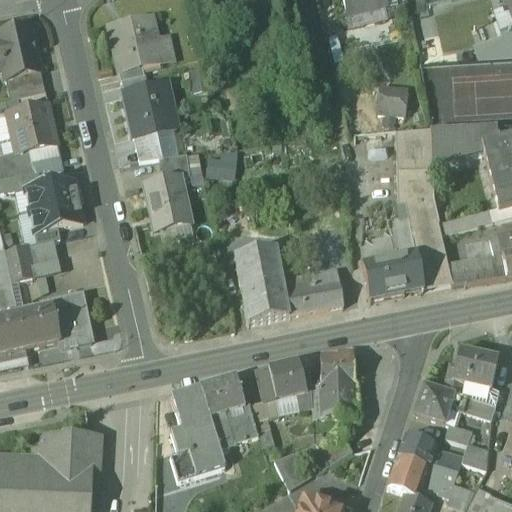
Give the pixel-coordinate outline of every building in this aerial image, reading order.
[(343,0),(347,13),(370,8),(370,10),(385,7),(383,0),(343,0)] [(511,0),(503,0),(507,9),(511,25),(511,0)] [(370,8),(347,13),(351,31),(388,22),(385,7),(370,10),(370,8)] [(501,36),(511,32),(511,25),(507,9),(499,12),(494,14),(501,36)] [(107,31),(117,74),(141,69),(160,64),(155,40),(151,21),(107,31)] [(5,79),(5,82),(35,75),(31,57),(36,56),(29,29),(0,36),(0,73),(3,73),(5,79)] [(505,48),(511,45),(511,32),(501,36),(502,38),(505,48)] [(155,40),(160,64),(175,61),(170,37),(155,40)] [(477,64),(511,61),(511,45),(505,48),(502,38),(471,49),(477,64)] [(40,74),(36,56),(31,57),(35,75),(40,74)] [(117,74),(120,86),(127,85),(143,81),(141,69),(117,74)] [(207,70),(189,72),(192,97),(209,95),(207,70)] [(4,80),(10,104),(45,96),(40,74),(35,75),(5,82),(5,79),(4,80)] [(127,85),(129,95),(148,92),(145,81),(143,81),(127,85)] [(122,97),(129,95),(127,85),(120,86),(122,97)] [(166,88),(148,92),(129,95),(122,97),(132,140),(156,135),(172,131),(175,130),(166,88)] [(377,118),(403,121),(406,95),(380,92),(377,118)] [(15,156),(15,158),(30,154),(56,148),(47,108),(6,118),(6,119),(12,142),(12,145),(15,156)] [(0,144),(12,142),(6,119),(0,120),(0,144)] [(172,131),(156,135),(162,163),(178,161),(172,131)] [(431,169),(482,157),(480,148),(498,144),(496,132),(430,135),(431,169)] [(138,166),(159,163),(162,163),(156,135),(132,140),(138,166)] [(396,176),(431,176),(431,169),(430,135),(396,138),(396,176)] [(511,140),(498,144),(480,148),(482,157),(493,203),(511,198),(511,199),(511,140)] [(15,156),(12,145),(0,147),(0,149),(2,159),(15,156)] [(39,179),(63,176),(56,148),(30,154),(35,178),(37,178),(37,179),(39,179)] [(0,179),(1,184),(37,179),(37,178),(35,178),(30,154),(15,158),(15,156),(2,159),(0,159),(0,179)] [(197,158),(186,160),(191,180),(202,178),(197,158)] [(224,162),(208,159),(205,180),(221,183),(224,162)] [(178,161),(162,163),(159,163),(164,185),(179,182),(180,183),(191,180),(186,160),(178,161)] [(440,240),(511,222),(511,211),(496,215),(437,229),(433,211),(431,211),(431,176),(396,176),(396,210),(404,210),(406,222),(386,226),(390,247),(411,243),(420,287),(449,281),(446,269),(440,240)] [(1,184),(0,183),(0,198),(13,195),(24,193),(41,191),(39,179),(37,179),(1,184)] [(143,190),(154,236),(157,236),(190,228),(180,183),(179,182),(164,185),(143,190)] [(24,193),(29,217),(78,206),(74,186),(41,191),(24,193)] [(29,217),(24,193),(13,195),(17,219),(29,217)] [(511,199),(511,198),(493,203),(496,215),(511,211),(511,199)] [(83,228),(78,206),(29,217),(33,238),(57,233),(83,228)] [(33,238),(29,217),(17,219),(16,220),(23,253),(26,252),(36,250),(33,238)] [(190,228),(157,236),(160,249),(193,242),(190,228)] [(33,238),(36,250),(53,246),(60,245),(57,233),(33,238)] [(511,241),(511,242),(511,244),(511,259),(503,261),(508,282),(508,283),(511,281),(511,241)] [(499,245),(503,261),(511,259),(511,244),(511,242),(499,245)] [(411,243),(390,247),(394,264),(363,270),(362,270),(369,306),(422,295),(420,287),(411,243)] [(26,252),(33,284),(60,278),(53,246),(36,250),(26,252)] [(360,253),(363,270),(394,264),(390,247),(360,253)] [(3,257),(10,289),(18,288),(33,284),(26,252),(23,253),(4,257),(3,257)] [(234,262),(247,330),(288,322),(342,311),(335,275),(312,279),(313,282),(307,284),(303,281),(281,286),(275,253),(234,262)] [(0,317),(1,323),(17,320),(10,289),(3,257),(4,257),(3,256),(0,256),(0,317)] [(503,261),(465,266),(469,287),(508,282),(503,261)] [(451,289),(469,287),(465,266),(446,269),(449,281),(451,289)] [(422,295),(451,289),(449,281),(420,287),(422,295)] [(23,311),(18,288),(10,289),(17,320),(51,312),(50,305),(23,311)] [(59,348),(60,353),(91,347),(80,298),(50,305),(51,312),(52,312),(59,348)] [(51,312),(17,320),(25,355),(59,348),(52,312),(51,312)] [(0,360),(18,357),(25,355),(17,320),(1,323),(0,323),(0,360)] [(0,365),(0,375),(28,370),(25,355),(18,357),(19,361),(0,365)] [(321,408),(335,407),(353,406),(353,355),(319,362),(320,387),(309,387),(310,392),(311,413),(321,411),(321,408)] [(453,401),(460,403),(463,391),(490,397),(497,365),(458,356),(455,371),(448,370),(442,397),(453,401)] [(0,365),(19,361),(18,357),(0,360),(0,365)] [(294,410),(295,416),(311,413),(310,392),(303,393),(296,366),(254,375),(265,408),(297,400),(299,410),(294,410)] [(235,381),(199,392),(218,456),(219,456),(229,453),(228,451),(232,450),(257,443),(248,411),(244,412),(235,381)] [(498,399),(490,397),(463,391),(460,403),(494,414),(498,399)] [(224,472),(219,456),(218,456),(199,392),(170,401),(180,434),(170,437),(176,459),(169,461),(177,487),(224,472)] [(449,414),(453,401),(442,397),(423,392),(412,420),(444,430),(449,414)] [(460,417),(490,426),(494,414),(460,403),(453,401),(449,414),(460,417)] [(353,420),(353,406),(335,407),(335,420),(353,420)] [(460,417),(449,414),(444,430),(448,431),(455,433),(460,417)] [(444,445),(466,452),(467,452),(467,451),(471,438),(455,433),(448,431),(444,445)] [(511,432),(503,458),(511,461),(511,432)] [(340,435),(315,451),(328,472),(353,457),(340,435)] [(0,511),(89,511),(92,466),(100,466),(102,440),(61,438),(61,444),(39,443),(39,449),(29,448),(28,460),(0,459),(0,511)] [(405,440),(396,464),(412,470),(413,466),(429,471),(429,470),(434,456),(435,454),(436,452),(405,440)] [(315,451),(301,456),(316,480),(328,472),(315,451)] [(487,457),(467,451),(467,452),(466,452),(462,462),(460,470),(485,478),(485,477),(486,474),(487,457)] [(462,462),(435,454),(434,456),(451,462),(446,475),(457,478),(460,470),(462,462)] [(301,456),(285,462),(299,485),(288,492),(289,496),(316,480),(301,456)] [(434,456),(429,470),(446,475),(451,462),(434,456)] [(288,497),(289,496),(288,492),(299,485),(285,462),(273,467),(288,497)] [(396,464),(390,481),(421,492),(426,478),(429,471),(413,466),(412,470),(396,464)] [(92,466),(89,511),(98,511),(100,466),(92,466)] [(457,478),(446,475),(429,470),(429,471),(426,478),(450,486),(451,482),(455,483),(457,478)] [(421,492),(421,493),(437,499),(437,501),(448,504),(452,491),(455,483),(451,482),(450,486),(426,478),(421,492)] [(387,491),(404,498),(417,504),(421,493),(421,492),(390,481),(387,491)] [(465,511),(473,498),(452,491),(448,504),(446,511),(448,511),(465,511)] [(473,498),(465,511),(484,511),(488,503),(489,501),(475,494),(473,498)] [(428,511),(430,509),(417,504),(404,498),(399,511),(428,511)] [(509,511),(488,503),(484,511),(509,511)]
